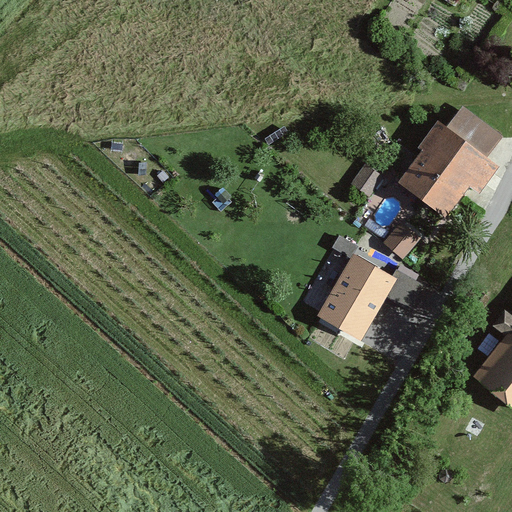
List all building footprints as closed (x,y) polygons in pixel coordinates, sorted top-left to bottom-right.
[(427,156),(403,191),(446,219),(465,191),(475,197),(491,174),(482,168),(500,141),(456,112),(427,156)] [(369,196),(382,179),(368,168),(355,185),(369,196)] [(418,241),(402,227),(386,246),(402,259),(418,241)] [(340,239),(334,250),(352,259),(358,249),(340,239)] [(392,284),(355,264),(322,321),(359,342),(392,284)] [(477,385),(511,411),(511,323),(505,318),(495,332),(509,343),(477,385)]
